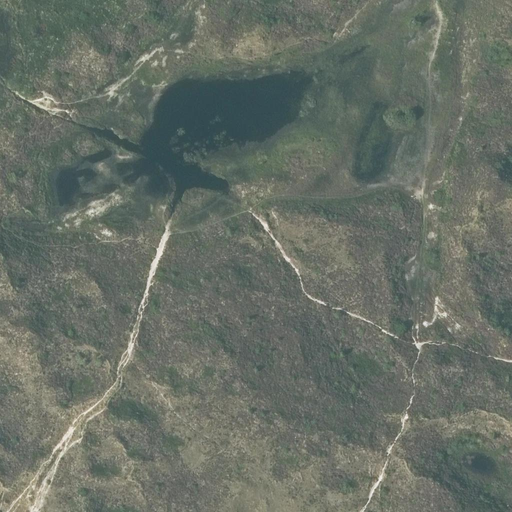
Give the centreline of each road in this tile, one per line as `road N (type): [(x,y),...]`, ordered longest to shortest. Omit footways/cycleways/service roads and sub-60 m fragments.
road 1 (unknown): [(168,200),(166,234),(124,362),(11,511)]
road 2 (unknown): [(0,78),(11,93),(91,118),(148,155),(166,180),(168,200)]
